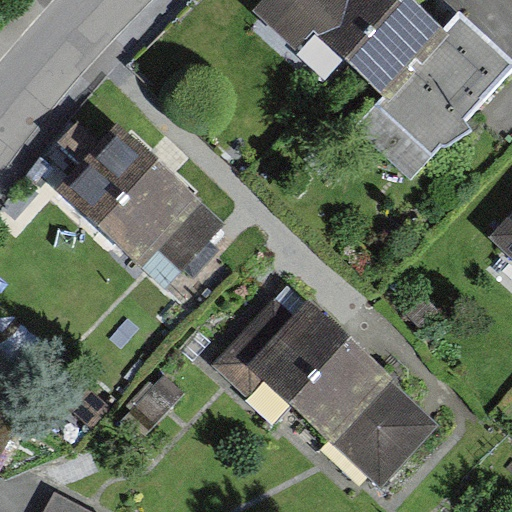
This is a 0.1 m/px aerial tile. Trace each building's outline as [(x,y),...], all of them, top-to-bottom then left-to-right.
[(383,97),(442,35),(410,5),(388,28),(358,0),(335,0),(288,49),(330,89),(351,68),(383,97)] [(454,200),(511,139),(511,76),(489,55),(476,68),(442,35),(383,97),(417,130),(400,149),(454,200)] [(137,271),(201,208),(157,163),(93,226),(137,271)] [(137,271),(171,305),(235,241),(201,208),(137,271)] [(275,447),(296,426),(322,451),(389,381),(346,340),(325,363),(298,338),(233,407),(275,447)] [(386,511),(421,511),(472,459),(389,381),(322,451),(386,511)] [(0,405),(0,465),(25,418),(0,405)] [(108,511),(57,491),(48,511),(108,511)]
